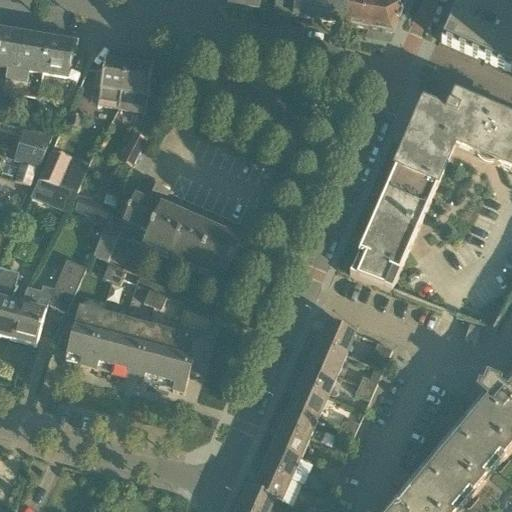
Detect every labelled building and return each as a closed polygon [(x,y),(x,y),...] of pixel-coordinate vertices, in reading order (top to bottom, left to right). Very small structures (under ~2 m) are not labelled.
[(260,0),(228,0),(227,6),(259,12),(260,0)] [(294,0),(291,17),(343,26),(347,0),(294,0)] [(347,0),(343,26),(367,30),(372,0),(347,0)] [(407,0),(372,0),(367,30),(389,34),(394,32),(407,0)] [(511,80),(511,10),(487,0),(457,0),(438,45),(485,65),(484,68),(511,80)] [(0,111),(2,96),(15,98),(25,39),(1,35),(0,40),(0,111)] [(15,98),(38,102),(48,43),(25,39),(15,98)] [(66,46),(48,43),(38,102),(67,107),(73,95),(80,77),(71,73),(69,76),(68,76),(72,54),(76,51),(70,43),(66,46)] [(119,110),(126,66),(105,63),(103,74),(98,73),(95,90),(100,91),(98,107),(119,110)] [(126,66),(119,110),(145,115),(148,99),(151,100),(153,83),(150,82),(152,71),(126,66)] [(511,125),(452,99),(445,118),(426,110),(408,150),(406,150),(407,149),(406,148),(349,278),(391,294),(399,275),(434,192),(437,193),(455,152),(511,176),(511,125)] [(54,136),(61,121),(49,116),(42,130),(54,136)] [(71,119),(69,129),(80,131),(82,120),(71,119)] [(20,166),(37,170),(38,171),(51,141),(22,133),(13,164),(20,166)] [(131,171),(140,154),(128,147),(119,165),(131,171)] [(56,190),(60,191),(71,161),(50,154),(39,183),(56,189),(56,190)] [(20,166),(14,184),(30,189),(37,170),(20,166)] [(37,183),(29,200),(47,207),(56,189),(37,183)] [(169,194),(144,183),(142,183),(123,227),(109,220),(92,258),(107,265),(119,238),(223,284),(219,293),(231,299),(244,269),(232,264),(239,246),(162,212),(169,194)] [(22,308),(13,343),(36,349),(48,305),(50,305),(49,309),(66,317),(86,272),(67,264),(54,292),(42,289),(41,294),(27,291),(25,295),(22,308)] [(103,281),(111,285),(116,272),(108,269),(103,281)] [(0,339),(13,343),(22,308),(12,305),(17,290),(15,289),(18,277),(0,271),(0,339)] [(125,276),(116,272),(111,285),(120,288),(125,276)] [(143,306),(152,310),(158,297),(149,293),(143,306)] [(152,310),(161,314),(166,301),(158,297),(152,310)] [(492,329),(502,311),(484,301),(474,319),(492,329)] [(80,308),(66,357),(81,361),(79,369),(97,373),(99,366),(113,370),(127,321),(80,308)] [(128,374),(126,381),(143,386),(145,378),(159,382),(173,333),(172,333),(127,321),(113,370),(128,374)] [(316,334),(312,343),(346,358),(355,337),(328,324),(322,336),(316,334)] [(480,331),(469,327),(464,341),(474,345),(480,331)] [(173,333),(159,382),(174,386),(172,394),(184,397),(190,375),(200,378),(211,338),(198,334),(196,340),(173,333)] [(309,367),(336,379),(346,358),(312,343),(308,353),(314,356),(309,367)] [(374,371),(382,375),(392,353),(377,346),(373,356),(368,353),(362,365),(374,370),(374,371)] [(298,375),(294,384),(327,399),(336,379),(309,367),(304,378),(298,375)] [(511,388),(506,395),(500,389),(501,386),(483,378),(475,394),(487,404),(396,511),(454,511),(459,507),(463,510),(463,509),(460,506),(468,496),(472,499),(486,484),(481,480),(490,470),(493,473),(494,472),(490,469),(499,459),(503,463),(511,452),(511,388)] [(377,386),(363,380),(359,389),(373,395),(377,386)] [(290,409),(318,421),(327,399),(294,384),(289,395),(295,397),(290,409)] [(355,398),(369,404),(373,395),(359,389),(355,398)] [(279,417),(275,426),(309,441),(318,421),(290,409),(286,420),(279,417)] [(359,428),(344,421),(340,431),(355,437),(359,428)] [(299,462),(309,441),(275,426),(271,436),(277,439),(272,451),(299,462)] [(355,437),(340,431),(336,440),(351,446),(355,437)] [(261,459),(257,468),(290,483),(299,462),(272,451),(267,461),(261,459)] [(326,463),(322,472),(337,479),(341,470),(326,463)] [(275,502),(280,505),(290,483),(257,468),(252,478),(259,481),(254,492),(275,501),(275,502)] [(318,482),(333,488),(337,479),(322,472),(318,482)] [(286,511),(288,508),(280,505),(275,502),(275,501),(254,492),(248,489),(242,501),(236,498),(232,508),(240,511),(286,511)]
